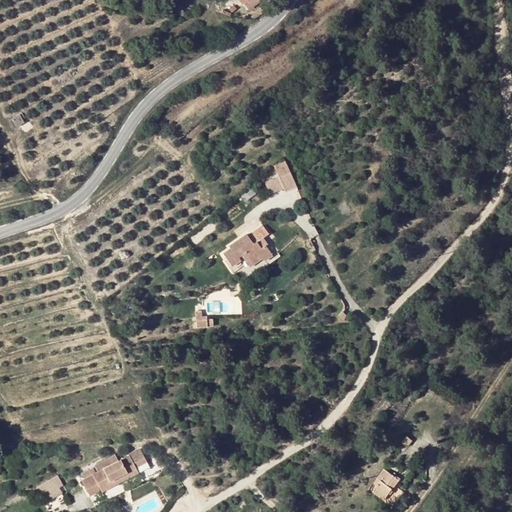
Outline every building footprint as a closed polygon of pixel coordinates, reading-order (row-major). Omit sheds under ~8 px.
[(249,9),(266,0),(252,0),(246,3),(249,9)] [(12,119),(16,127),(23,122),(19,115),(12,119)] [(281,174),(288,171),(282,160),(276,164),(281,174)] [(281,174),(274,177),(263,182),(265,186),(268,193),(282,187),(284,191),(295,186),(288,171),(281,174)] [(222,253),(231,266),(239,260),(238,257),(240,255),(249,266),(261,257),(264,260),(271,255),(264,244),(261,247),(256,241),(261,237),(267,233),(261,225),(247,236),(245,233),(228,246),(230,248),(222,253)] [(266,243),(261,237),(256,241),(261,247),(264,244),(266,243)] [(198,328),(215,326),(215,318),(205,318),(204,310),(197,311),(198,328)] [(341,311),(338,315),(342,319),(346,315),(341,311)] [(141,449),(130,455),(131,458),(142,452),(141,449)] [(147,461),(142,452),(131,458),(136,467),(147,461)] [(95,465),(98,472),(118,461),(115,454),(95,465)] [(98,472),(95,473),(85,479),(82,480),(90,496),(101,490),(102,491),(111,487),(108,481),(136,467),(131,458),(130,455),(118,461),(98,472)] [(138,472),(136,467),(108,481),(111,487),(115,484),(125,479),(138,472)] [(83,474),(85,479),(95,473),(93,469),(83,474)] [(376,487),(387,495),(398,480),(383,470),(374,484),(377,485),(376,487)] [(38,490),(46,503),(61,493),(54,480),(38,490)]
